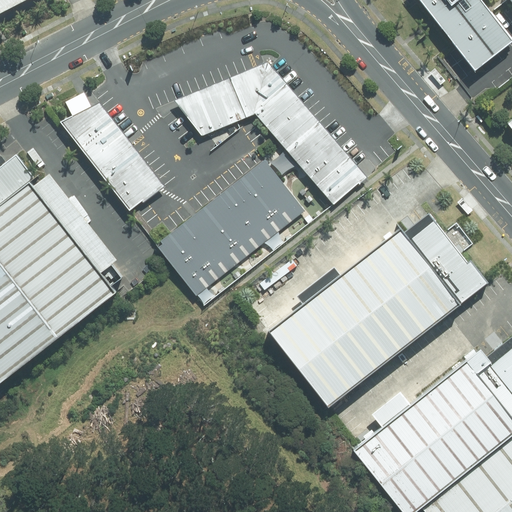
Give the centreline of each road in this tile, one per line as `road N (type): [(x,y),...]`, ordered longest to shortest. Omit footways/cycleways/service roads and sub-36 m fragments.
road 1 (secondary): [(511,212),(363,39)]
road 2 (tertiary): [(128,17),(0,83)]
